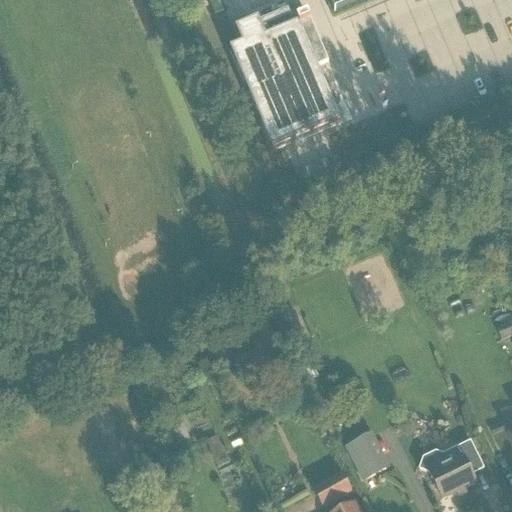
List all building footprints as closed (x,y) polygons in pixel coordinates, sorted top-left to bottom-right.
[(215,16),(226,12),(221,0),(212,0),(209,2),(215,16)] [(328,0),(334,14),(368,0),(328,0)] [(241,48),(229,53),(272,154),(295,144),(295,143),(311,137),(305,124),(334,112),(309,53),(320,48),(304,11),(291,17),(285,3),(253,17),(255,24),(235,32),(241,48)] [(295,175),(295,176),(299,186),(336,170),(332,160),(332,159),(295,174),(295,175)] [(279,351),(263,313),(242,322),(259,359),(279,351)] [(304,337),(294,313),(276,320),(286,344),(304,337)] [(511,322),(496,329),(501,342),(511,337),(511,322)] [(257,357),(252,345),(231,354),(236,366),(257,357)] [(184,426),(183,426),(180,417),(166,423),(169,433),(168,434),(177,456),(193,450),(184,426)] [(390,470),(372,436),(345,450),(362,484),(390,470)] [(429,474),(442,501),(474,485),(470,476),(483,470),(470,444),(443,457),(436,455),(423,461),(420,471),(429,474)] [(323,509),(351,493),(341,476),(313,491),(323,509)] [(360,511),(355,503),(340,511),(360,511)]
